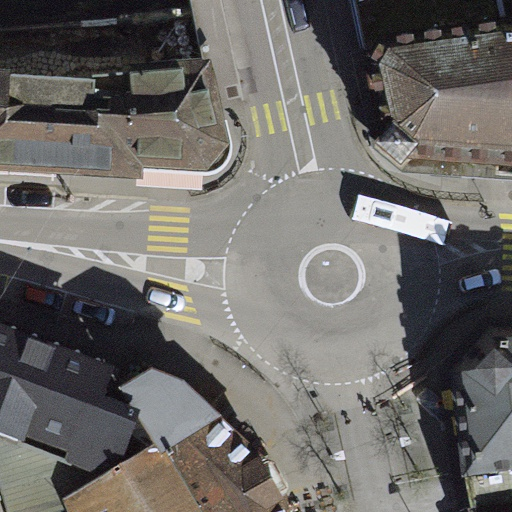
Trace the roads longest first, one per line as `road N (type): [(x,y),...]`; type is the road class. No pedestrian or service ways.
road 1 (residential): [(0,242),(252,274)]
road 2 (residential): [(252,274),(264,318),(280,335),(322,351),(370,336),(397,293),(398,268)]
road 3 (residential): [(315,205),(268,0)]
